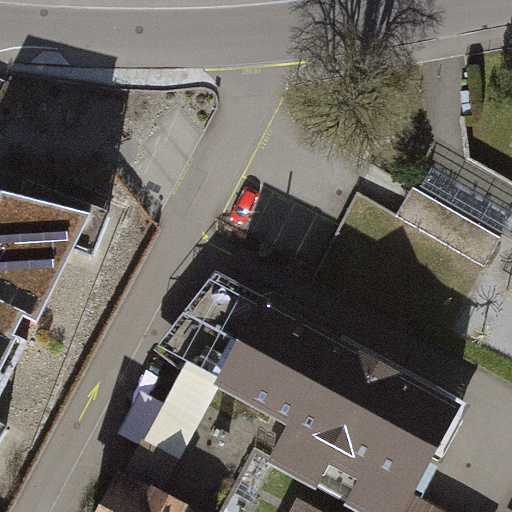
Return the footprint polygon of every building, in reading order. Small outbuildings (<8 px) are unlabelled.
[(511,178),(438,146),(418,191),(511,232),(511,178)] [(0,389),(100,203),(0,178),(0,389)] [(156,346),(179,363),(279,411),(263,442),(392,511),(401,511),(463,401),(221,271),(156,346)] [(200,511),(224,511),(263,442),(279,411),(179,363),(121,469),(200,511)] [(200,511),(121,469),(98,511),(200,511)]
